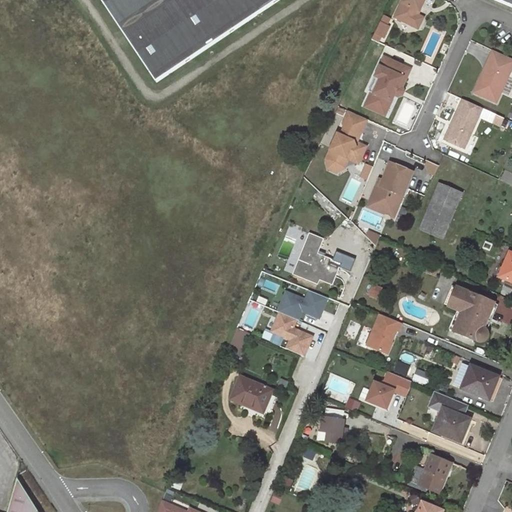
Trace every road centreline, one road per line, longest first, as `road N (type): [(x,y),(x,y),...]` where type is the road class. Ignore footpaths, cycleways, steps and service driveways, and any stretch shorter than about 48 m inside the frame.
road 1 (residential): [(328,338),(256,511)]
road 2 (residential): [(511,21),(477,7),(417,143)]
road 3 (residential): [(70,511),(0,409)]
